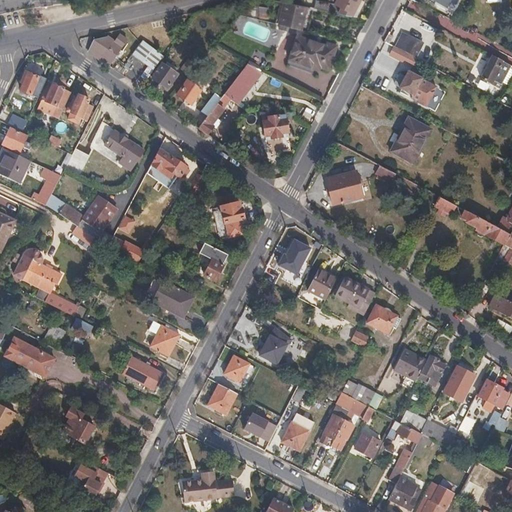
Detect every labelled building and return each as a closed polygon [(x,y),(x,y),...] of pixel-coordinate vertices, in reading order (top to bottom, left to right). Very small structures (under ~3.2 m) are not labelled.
[(353,16),(360,0),(337,0),(336,4),(316,0),(315,9),(353,16)] [(359,17),(366,2),(362,0),(360,0),(353,16),(359,17)] [(303,30),(307,7),(285,3),(281,24),(303,30)] [(267,21),(270,8),(260,5),(258,18),(267,21)] [(401,50),(408,36),(402,32),(395,47),(401,50)] [(109,65),(128,39),(120,34),(116,40),(109,36),(96,40),(89,51),(109,65)] [(328,68),(336,44),(327,41),(326,44),(296,34),(288,58),(317,68),(319,64),(328,68)] [(416,58),(423,43),(408,36),(401,50),(404,52),(416,58)] [(161,54),(142,42),(134,54),(152,67),(161,54)] [(401,59),(404,52),(401,50),(395,47),(391,45),(387,52),(401,59)] [(501,89),(511,67),(511,66),(493,56),(481,78),(501,89)] [(178,74),(175,72),(177,69),(167,62),(165,65),(162,63),(152,77),(168,88),(178,74)] [(230,99),(249,73),(243,68),(224,93),(230,99)] [(426,81),(427,81),(409,71),(404,79),(399,88),(398,90),(412,96),(413,97),(416,91),(420,93),(426,81)] [(35,83),(38,77),(28,72),(26,76),(23,74),(20,81),(23,83),(20,89),(30,94),(35,83)] [(399,88),(404,79),(399,76),(394,86),(399,88)] [(189,103),(200,89),(186,80),(176,94),(189,103)] [(413,97),(412,96),(411,99),(426,107),(437,87),(426,81),(420,93),(416,91),(413,97)] [(42,87),(35,83),(30,94),(37,98),(42,87)] [(58,118),(68,97),(71,91),(63,87),(53,83),(51,86),(48,85),(38,109),(58,118)] [(208,134),(214,126),(211,123),(216,117),(230,99),(224,93),(216,103),(207,115),(198,127),(208,134)] [(92,107),(86,104),(88,99),(77,94),(75,98),(74,97),(71,103),(69,104),(66,110),(69,112),(66,118),(77,123),(80,117),(86,120),(92,107)] [(207,115),(216,103),(209,98),(200,110),(207,115)] [(289,136),(284,109),(261,113),(265,136),(271,135),(272,138),(272,139),(289,136)] [(26,123),(11,117),(7,125),(22,132),(26,123)] [(215,126),(220,120),(216,117),(211,123),(214,126),(215,126)] [(413,164),(431,132),(409,120),(400,137),(403,139),(394,154),(413,164)] [(24,142),(27,137),(10,129),(3,145),(19,153),(22,147),(29,150),(31,145),(24,142)] [(132,143),(113,130),(104,145),(123,156),(132,143)] [(53,147),(57,138),(51,135),(47,144),(50,145),(53,147)] [(394,154),(403,139),(400,137),(391,152),(394,154)] [(130,171),(143,150),(132,143),(123,156),(122,157),(118,163),(130,171)] [(186,167),(158,150),(151,166),(156,169),(170,178),(173,174),(178,178),(179,178),(181,179),(188,171),(185,168),(186,167)] [(0,175),(19,184),(30,161),(9,152),(1,170),(0,171),(0,175)] [(396,174),(380,165),(376,173),(393,181),(396,174)] [(173,180),(170,178),(156,169),(151,166),(146,174),(167,188),(173,180)] [(52,194),(61,176),(51,171),(36,201),(46,206),(52,194)] [(362,198),(359,183),(360,182),(361,181),(362,180),(362,179),(361,178),(360,177),(359,178),(358,178),(356,171),(326,178),(332,204),(362,198)] [(189,199),(204,177),(196,172),(182,194),(189,199)] [(178,178),(173,174),(170,178),(173,180),(176,182),(178,178)] [(52,194),(46,206),(57,213),(59,209),(61,211),(65,205),(66,204),(52,194)] [(117,210),(99,197),(82,221),(100,234),(117,210)] [(452,215),(457,206),(439,197),(434,205),(439,208),(437,213),(445,217),(447,213),(452,215)] [(243,219),(241,208),(238,208),(237,203),(220,206),(224,223),(243,219)] [(79,215),(65,205),(61,211),(59,209),(57,213),(71,222),(73,224),(79,215)] [(511,230),(511,208),(506,219),(503,217),(498,228),(510,234),(511,230)] [(0,250),(15,221),(0,212),(0,250)] [(510,234),(498,228),(489,223),(468,212),(466,217),(469,218),(467,223),(477,229),(476,231),(478,232),(477,235),(478,237),(479,238),(481,238),(483,237),(484,235),(504,245),(510,234)] [(106,246),(94,238),(92,240),(91,242),(103,250),(106,246)] [(123,247),(111,241),(108,247),(119,253),(123,247)] [(221,264),(227,253),(224,251),(204,242),(198,253),(212,260),(203,276),(214,281),(222,265),(221,264)] [(141,257),(123,247),(119,253),(126,257),(138,263),(141,257)] [(298,273),(306,258),(296,252),(294,257),(289,254),(286,262),(275,282),(297,294),(301,287),(293,282),(298,273)] [(55,284),(60,274),(51,269),(52,267),(46,264),(45,266),(31,259),(16,288),(52,306),(72,316),(79,303),(77,301),(74,305),(69,302),(49,292),(54,283),(55,284)] [(330,290),(336,279),(318,269),(307,289),(325,299),(327,296),(330,290)] [(364,315),(375,293),(369,290),(369,289),(345,276),(335,296),(349,303),(348,306),(364,315)] [(181,318),(192,297),(161,281),(150,302),(181,318)] [(502,314),(508,303),(494,295),(488,306),(502,314)] [(511,318),(511,301),(510,304),(508,303),(502,314),(511,318)] [(391,326),(396,316),(375,305),(366,322),(387,333),(391,326)] [(341,324),(324,315),(325,312),(320,310),(315,307),(309,319),(316,323),(314,327),(321,331),(323,326),(336,333),(341,324)] [(395,327),(399,318),(396,316),(391,326),(395,327)] [(77,318),(71,331),(87,339),(94,326),(77,318)] [(314,327),(316,323),(309,319),(306,323),(314,327)] [(55,349),(65,331),(53,325),(43,343),(55,349)] [(167,355),(177,334),(160,325),(149,345),(167,355)] [(269,335),(259,355),(276,364),(285,361),(282,352),(287,344),(290,339),(275,328),(269,335)] [(369,338),(356,331),(352,339),(365,347),(369,338)] [(52,359),(12,338),(2,355),(4,356),(34,372),(43,376),(52,359)] [(420,372),(427,359),(405,348),(394,369),(416,380),(420,372)] [(438,382),(445,367),(439,364),(441,361),(431,356),(418,381),(430,388),(434,380),(438,382)] [(239,384),(249,366),(234,357),(224,376),(239,384)] [(160,373),(131,358),(122,373),(152,389),(160,373)] [(457,367),(475,376),(472,369),(460,362),(457,367)] [(462,400),(475,376),(457,367),(445,392),(462,400)] [(43,376),(34,372),(32,376),(40,380),(43,376)] [(348,395),(355,383),(348,379),(342,391),(348,395)] [(503,402),(507,393),(502,391),(503,388),(487,380),(479,397),(491,403),(490,406),(493,408),(497,399),(503,402)] [(368,405),(376,391),(359,382),(352,396),(355,398),(368,405)] [(236,394),(218,384),(212,395),(230,404),(236,394)] [(355,398),(352,396),(348,395),(342,391),(336,404),(343,407),(349,410),(352,405),(355,398)] [(376,391),(368,405),(375,409),(382,394),(376,391)] [(225,414),(230,404),(212,395),(207,405),(225,414)] [(363,417),(369,405),(368,405),(355,398),(352,405),(359,408),(356,413),(363,417)] [(0,436),(14,413),(0,405),(0,436)] [(368,420),(374,408),(369,405),(363,417),(362,417),(368,420)] [(71,436),(81,420),(84,414),(70,406),(65,416),(69,418),(62,431),(58,429),(52,439),(69,449),(75,439),(71,436)] [(422,433),(428,420),(409,410),(402,423),(422,433)] [(252,413),(251,415),(267,423),(268,421),(252,413)] [(392,427),(396,419),(386,414),(382,421),(392,427)] [(251,415),(244,429),(260,437),(267,423),(251,415)] [(325,444),(328,436),(326,435),(331,426),(336,417),(334,416),(320,441),(325,444)] [(340,428),(344,421),(336,417),(331,426),(326,435),(328,436),(334,439),(340,428)] [(422,433),(402,423),(396,419),(392,427),(389,432),(387,436),(396,441),(400,433),(419,443),(424,434),(422,433)] [(84,444),(94,427),(81,420),(71,436),(75,439),(84,444)] [(456,434),(428,420),(422,433),(424,434),(435,440),(449,448),(456,434)] [(299,450),(310,430),(293,421),(282,442),(299,450)] [(344,439),(351,425),(344,421),(340,428),(334,439),(342,443),(344,439)] [(387,436),(389,432),(383,429),(380,434),(386,437),(387,436)] [(24,459),(36,435),(28,431),(25,437),(16,455),(18,456),(24,459)] [(372,458),(380,441),(363,432),(354,448),(372,458)] [(432,446),(435,440),(424,434),(419,443),(418,444),(424,447),(426,443),(432,446)] [(342,443),(334,439),(330,446),(341,451),(346,440),(344,439),(342,443)] [(16,459),(18,456),(16,455),(2,447),(0,451),(0,465),(2,466),(5,465),(9,464),(12,463),(16,459)] [(399,480),(413,453),(406,449),(390,479),(397,483),(399,480)] [(85,475),(91,464),(81,459),(73,475),(86,482),(88,477),(85,475)] [(496,487),(502,476),(476,462),(459,494),(479,505),(485,508),(496,487)] [(93,497),(106,473),(91,464),(85,475),(88,477),(86,482),(81,490),(93,497)] [(234,496),(233,491),(232,480),(214,482),(213,472),(201,474),(202,481),(195,482),(195,481),(181,482),(184,503),(197,501),(216,499),(216,498),(230,496),(234,496)] [(511,480),(502,476),(496,487),(511,494),(511,496),(510,499),(511,499),(511,480)] [(410,502),(417,490),(399,480),(397,483),(387,502),(405,511),(410,511),(414,504),(410,502)] [(423,498),(429,501),(434,492),(438,486),(431,482),(423,498)] [(449,500),(434,492),(429,501),(445,509),(449,500)] [(294,511),(296,509),(275,498),(267,511),(294,511)] [(443,511),(445,509),(429,501),(423,498),(415,511),(443,511)]
